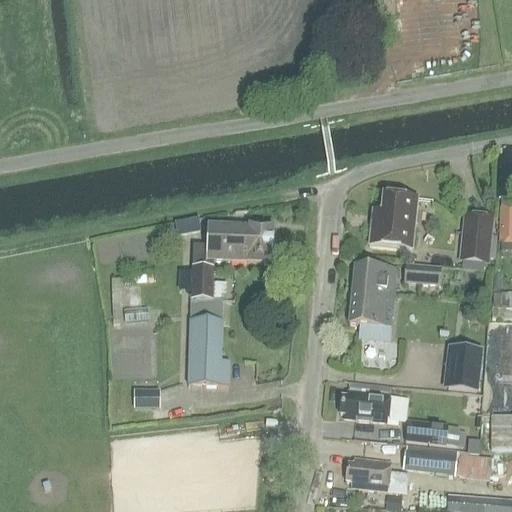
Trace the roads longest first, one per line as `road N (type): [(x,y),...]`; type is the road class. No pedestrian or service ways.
road 1 (unclassified): [(0,168),(511,77)]
road 2 (unclassified): [(297,511),(336,188),(353,178),(511,150)]
